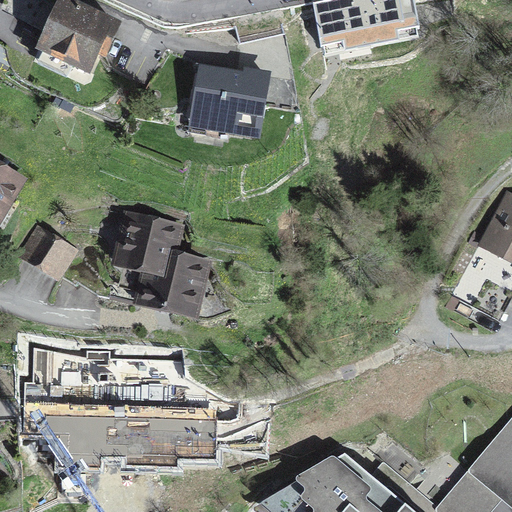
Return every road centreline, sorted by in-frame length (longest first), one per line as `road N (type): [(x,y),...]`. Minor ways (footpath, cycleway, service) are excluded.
road 1 (residential): [(511,340),(423,339),(252,408),(153,396),(0,407)]
road 2 (track): [(511,165),(470,214),(431,291),(423,339)]
road 3 (residential): [(84,0),(169,41),(225,57)]
road 4 (residential): [(145,317),(0,301)]
